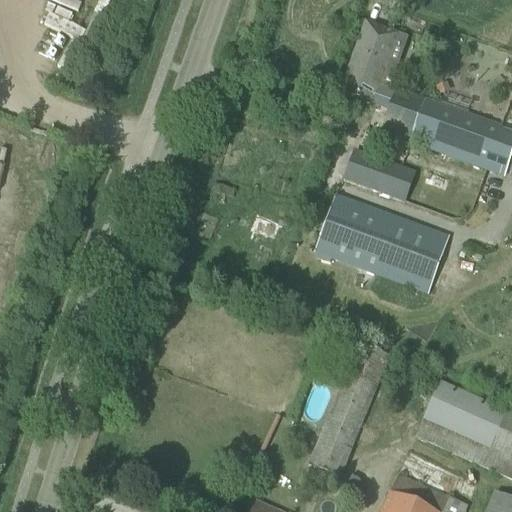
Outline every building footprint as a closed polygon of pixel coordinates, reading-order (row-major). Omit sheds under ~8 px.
[(86,42),(99,0),(40,0),(37,9),(49,13),(44,28),(86,42)] [(506,179),(511,161),(511,133),(380,86),(398,37),(365,25),(340,94),(389,111),(380,134),(506,179)] [(43,66),(54,49),(48,44),(36,62),(43,66)] [(353,152),(342,182),(403,204),(414,174),(353,152)] [(335,197),(314,254),(427,296),(449,239),(356,205),(335,197)] [(340,480),(389,359),(354,345),(305,466),(313,469),(308,480),(330,489),(334,478),(340,480)] [(511,415),(440,383),(414,440),(511,483),(511,415)] [(398,476),(380,511),(465,511),(467,509),(398,476)] [(511,511),(511,502),(493,494),(485,511),(511,511)]
